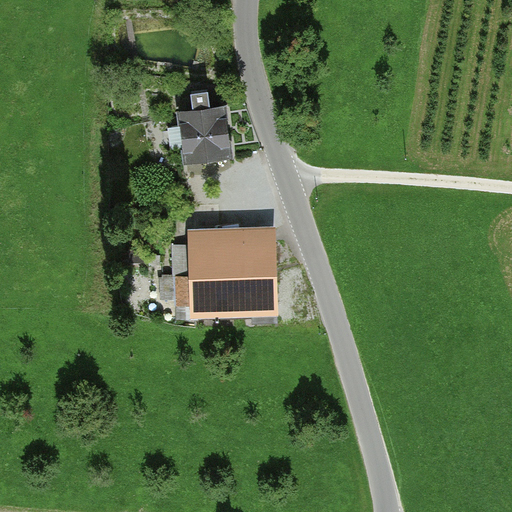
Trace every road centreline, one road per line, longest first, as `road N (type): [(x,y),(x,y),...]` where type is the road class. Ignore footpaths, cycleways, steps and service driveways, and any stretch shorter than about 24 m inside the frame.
road 1 (unclassified): [(388,511),(353,373),(253,79),(247,0)]
road 2 (track): [(511,189),(286,176)]
